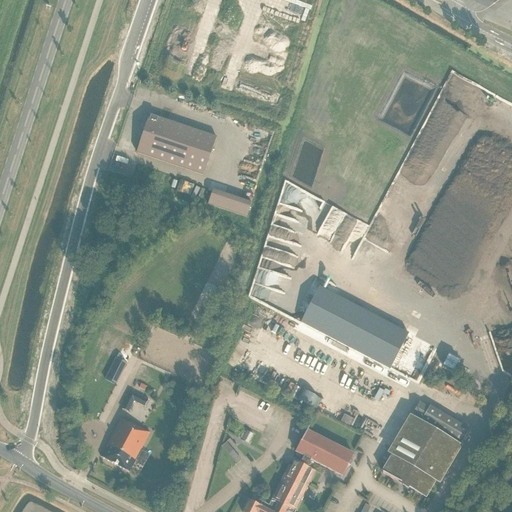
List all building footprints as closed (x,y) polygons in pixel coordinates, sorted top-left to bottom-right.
[(203,175),(216,137),(149,115),(136,153),(203,175)] [(179,178),(176,190),(190,194),(194,183),(179,178)] [(246,217),(251,203),(213,190),(208,204),(246,217)] [(405,341),(316,295),(301,323),(390,370),(405,341)] [(144,407),(148,401),(130,392),(121,409),(128,413),(133,402),(144,407)] [(344,412),(345,409),(336,404),(331,415),(350,424),(354,417),(344,412)] [(438,482),(469,430),(430,407),(419,424),(410,419),(390,453),(393,455),(383,473),(382,473),(406,488),(407,486),(425,496),(435,480),(438,482)] [(129,424),(121,420),(101,457),(129,472),(150,433),(129,423),(129,424)] [(253,434),(246,431),(244,434),(243,433),(240,438),(242,439),(241,440),(248,444),(253,434)] [(294,511),(295,511),(315,471),(307,467),(307,466),(308,467),(309,467),(309,466),(310,466),(311,465),(311,464),(311,463),(310,463),(310,462),(311,460),(342,476),(353,455),(307,431),(296,453),(301,455),(297,462),(295,461),(292,467),(289,465),(269,506),(256,499),(254,504),(249,501),(243,511),(294,511)] [(236,464),(241,460),(226,443),(222,447),(236,464)]
